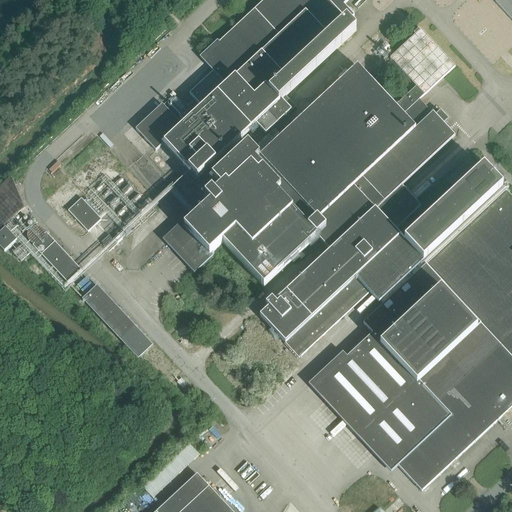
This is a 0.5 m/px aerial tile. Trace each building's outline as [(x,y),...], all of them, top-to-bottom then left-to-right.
[(398,467),(422,492),(511,407),(511,197),(483,167),(404,241),(395,231),(421,206),(402,186),(455,137),(444,125),(449,120),(440,112),(436,116),(433,113),(432,114),(419,100),(455,66),(421,30),(420,31),(418,29),(414,33),(415,35),(390,58),(416,87),(394,107),(357,67),(351,73),(342,81),(296,124),(287,115),(296,107),(286,96),(356,31),(348,22),(354,16),(344,5),(349,0),(265,0),(219,43),(205,56),(219,71),(215,74),(213,72),(189,94),(202,108),(182,126),(162,105),(136,130),(156,151),(164,144),(198,180),(256,125),(266,135),(273,129),(274,129),(252,150),(248,145),(212,179),(221,188),(215,194),(212,191),(205,198),(211,204),(194,219),(171,241),(197,268),(211,255),(223,244),(264,287),(317,238),(330,251),(275,303),(272,300),(266,305),(269,308),(260,317),(299,359),(369,293),(370,292),(369,291),(373,288),(383,299),(392,291),(395,294),(383,305),(363,324),(372,334),(347,358),(320,383),(398,467)] [(511,0),(496,0),(495,2),(511,20),(511,0)] [(385,43),(376,51),(381,56),(389,48),(385,43)] [(101,220),(81,199),(68,211),(88,233),(101,220)] [(0,233),(0,249),(3,253),(16,241),(5,229),(0,233)] [(46,233),(45,235),(34,245),(33,246),(67,283),(81,271),(72,261),(46,233)] [(114,242),(110,238),(103,245),(109,252),(116,245),(114,242)] [(19,248),(27,256),(32,252),(24,244),(19,248)] [(29,268),(38,277),(42,273),(34,264),(29,268)] [(97,288),(85,300),(138,357),(151,346),(97,288)] [(158,499),(204,455),(194,445),(147,488),(158,499)] [(156,511),(231,511),(197,475),(156,511)]
